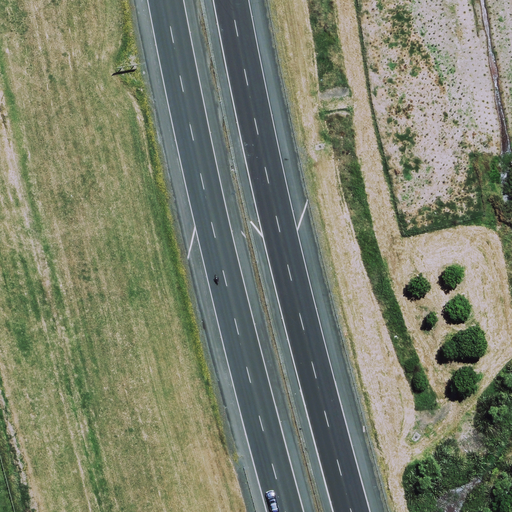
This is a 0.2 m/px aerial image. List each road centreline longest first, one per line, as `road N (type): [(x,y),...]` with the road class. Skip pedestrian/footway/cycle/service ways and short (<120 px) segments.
road 1 (motorway): [(236,0),(300,309),(355,511)]
road 2 (motorway): [(298,511),(181,0)]
